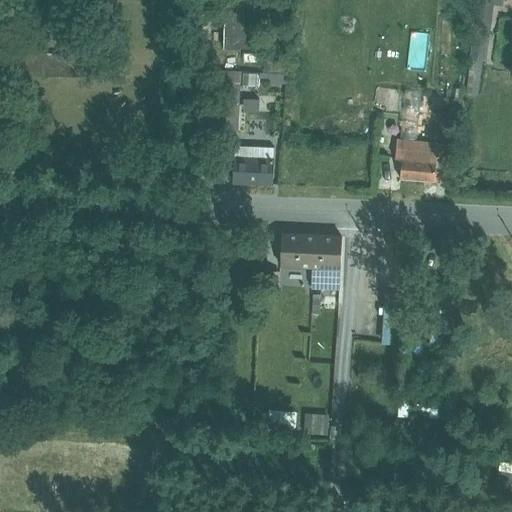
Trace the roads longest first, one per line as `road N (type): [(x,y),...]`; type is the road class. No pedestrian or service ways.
road 1 (unclassified): [(0,206),(359,217)]
road 2 (track): [(359,217),(334,511)]
road 3 (unclassified): [(511,222),(359,217)]
